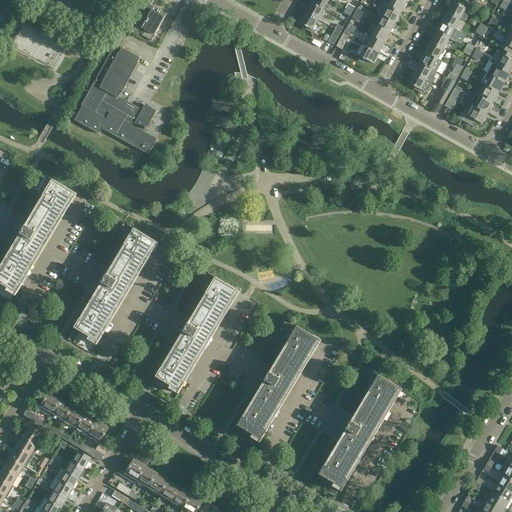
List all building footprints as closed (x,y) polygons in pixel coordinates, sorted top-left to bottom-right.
[(141,28),(153,6),(151,5),(153,0),(132,0),(122,18),(125,19),(121,26),(138,35),(141,29),(141,28)] [(311,0),(311,2),(324,9),(328,0),(311,0)] [(407,3),(401,0),(391,0),(388,5),(401,13),(407,3)] [(453,0),(448,11),(460,18),(465,21),(468,16),(463,13),(466,8),(453,0)] [(305,13),(318,20),(324,9),(311,2),(305,13)] [(508,6),(502,2),(500,7),(506,10),(508,6)] [(382,16),(395,23),(401,13),(388,5),(384,3),(382,7),(380,6),(377,12),(383,15),(382,16)] [(345,8),(352,12),(354,7),(348,4),(345,8)] [(139,36),(137,40),(149,46),(155,36),(167,14),(164,13),(165,11),(162,10),(161,11),(153,6),(141,28),(141,29),(138,35),(139,36)] [(354,13),(361,17),(363,12),(357,9),(354,13)] [(455,28),(460,18),(448,11),(442,21),(455,28)] [(318,20),(305,13),(299,23),(306,27),(305,29),(311,32),(312,30),(318,20)] [(377,26),(390,33),(395,23),(382,16),(377,26)] [(489,22),(496,25),(498,21),(492,17),(489,22)] [(455,28),(442,21),(436,31),(449,38),(449,39),(453,41),(455,37),(451,35),(455,28)] [(487,27),(482,24),(480,23),(478,28),(484,31),(487,27),(493,30),(496,25),(489,22),(487,27)] [(371,36),(384,43),(390,33),(377,26),(371,36)] [(484,31),(478,28),(475,33),(482,36),(484,31)] [(340,32),(335,29),(328,42),(334,45),(340,32)] [(343,34),(349,37),(351,32),(346,29),(343,34)] [(443,49),(449,39),(449,38),(436,31),(431,42),(443,49)] [(498,47),(503,49),(511,53),(511,34),(507,32),(502,42),(501,42),(498,47)] [(349,37),(343,34),(336,46),(342,49),(349,37)] [(366,46),(378,53),(384,43),(371,36),(366,46)] [(425,52),(438,59),(443,49),(431,42),(425,52)] [(465,48),(472,51),(474,46),(468,43),(465,48)] [(145,105),(144,107),(142,110),(119,97),(140,58),(115,44),(93,84),(106,91),(105,95),(92,88),(74,120),(99,134),(102,129),(149,154),(157,139),(144,132),(145,129),(146,130),(156,111),(145,105)] [(378,53),(366,46),(359,59),(365,62),(366,60),(373,64),(378,53)] [(472,51),(465,48),(463,52),(469,56),(472,51)] [(474,53),(481,56),(483,51),(477,48),(474,53)] [(502,55),(497,65),(510,72),(511,67),(511,60),(510,59),(511,54),(511,53),(503,49),(500,54),(502,55)] [(442,61),(438,59),(425,52),(419,62),(432,69),(432,70),(436,72),(442,61)] [(481,56),(474,53),(472,57),(478,61),(481,56)] [(419,62),(414,72),(426,80),(427,79),(432,70),(432,69),(419,62)] [(487,73),(504,83),(510,72),(497,65),(493,62),(487,73)] [(454,68),(460,72),(463,67),(457,63),(454,68)] [(460,72),(454,68),(451,73),(458,76),(460,72)] [(463,73),(469,77),(472,72),(466,68),(463,73)] [(425,92),(431,82),(427,79),(426,80),(414,72),(408,83),(414,87),(413,89),(419,92),(421,90),(425,92)] [(469,77),(463,73),(460,78),(467,81),(469,77)] [(485,86),(498,93),(504,83),(487,73),(481,83),(485,86)] [(446,84),(452,87),(455,82),(450,79),(449,79),(446,84)] [(480,96),(493,103),(498,93),(485,86),(480,96)] [(449,92),(443,89),(436,102),(442,105),(449,92)] [(457,97),(452,94),(445,106),(450,109),(457,97)] [(470,104),(474,106),(487,113),(493,103),(480,96),(477,102),(473,99),(470,104)] [(442,105),(436,102),(432,111),(437,114),(442,105)] [(487,113),(474,106),(469,116),(462,112),(458,118),(473,126),(476,121),(481,124),(487,113)] [(6,229),(19,236),(0,267),(0,282),(8,287),(7,290),(16,296),(77,194),(53,179),(28,221),(15,213),(6,229)] [(384,236),(390,226),(378,218),(375,222),(365,216),(361,222),(384,236)] [(436,293),(322,225),(307,251),(420,319),(436,293)] [(97,344),(158,242),(134,228),(109,270),(97,262),(87,277),(100,285),(75,327),(90,336),(88,339),(97,344)] [(178,311),(169,326),(182,334),(156,376),(171,385),(169,388),(178,393),(240,291),(216,277),(191,318),(178,311)] [(260,442),(321,340),(297,326),(272,367),(259,360),(250,375),(263,383),(238,425),(252,434),(251,437),(260,442)] [(344,431),(319,474),(334,483),(332,485),(333,486),(334,483),(342,488),(341,491),(348,479),(346,477),(394,397),(399,388),(402,389),(378,374),(353,416),(341,408),(332,424),(344,431)] [(41,406),(43,407),(53,413),(61,399),(49,392),(46,397),(41,394),(33,408),(38,411),(41,406)] [(61,399),(53,413),(64,420),(73,406),(74,404),(71,403),(70,404),(61,399)] [(64,420),(77,427),(85,413),(86,413),(86,412),(80,408),(79,410),(73,406),(64,420)] [(77,427),(88,434),(97,420),(98,419),(92,415),(91,417),(86,413),(85,413),(77,427)] [(32,420),(35,421),(44,427),(48,421),(35,414),(32,420)] [(97,420),(88,434),(100,442),(110,426),(104,422),(103,424),(97,420)] [(22,433),(24,434),(23,435),(37,444),(43,434),(47,437),(51,431),(44,427),(35,421),(32,427),(29,425),(25,432),(24,431),(22,433)] [(44,427),(51,431),(56,434),(58,430),(47,423),(48,422),(48,421),(44,427)] [(58,430),(56,434),(68,441),(71,437),(58,430)] [(37,444),(23,435),(19,442),(17,441),(15,444),(17,445),(16,446),(33,456),(40,446),(37,444)] [(71,437),(68,441),(80,448),(82,444),(71,437)] [(64,449),(68,443),(62,440),(59,446),(64,449)] [(92,456),(95,450),(83,443),(82,444),(80,448),(92,456)] [(11,456),(10,456),(25,465),(24,465),(27,467),(33,456),(16,446),(13,452),(11,452),(9,455),(11,456)] [(78,450),(72,460),(85,468),(91,458),(78,450)] [(18,476),(24,465),(25,465),(10,456),(6,463),(5,462),(3,465),(4,466),(4,467),(18,476)] [(136,484),(138,480),(137,480),(146,466),(147,464),(141,461),(141,463),(134,459),(130,467),(123,463),(118,473),(136,484)] [(486,465),(491,468),(494,462),(489,459),(486,465)] [(66,470),(79,478),(81,474),(82,475),(86,468),(85,468),(72,460),(66,470)] [(502,474),(511,480),(511,467),(508,465),(502,474)] [(137,480),(138,480),(149,487),(157,473),(158,473),(159,471),(153,468),(152,469),(146,466),(137,480)] [(0,478),(12,486),(18,476),(4,467),(0,473),(0,478)] [(60,480),(74,488),(78,482),(77,482),(79,478),(66,470),(60,480)] [(149,487),(160,494),(169,480),(170,478),(164,475),(163,476),(158,473),(157,473),(149,487)] [(497,483),(511,492),(511,480),(502,474),(497,483)] [(475,483),(480,486),(483,480),(478,477),(475,483)] [(0,493),(6,496),(12,486),(0,478),(0,493)] [(74,488),(60,480),(54,490),(67,498),(69,494),(70,495),(74,488)] [(160,494),(172,501),(180,486),(181,487),(182,485),(176,482),(175,483),(169,480),(160,494)] [(120,483),(119,483),(116,488),(129,495),(131,491),(132,490),(120,483)] [(491,492),(508,503),(511,496),(511,492),(497,483),(491,492)] [(172,501),(183,508),(192,493),(192,494),(193,492),(187,489),(187,490),(181,487),(180,486),(172,501)] [(48,500),(62,508),(66,502),(65,502),(67,498),(54,490),(48,500)] [(112,496),(122,502),(125,496),(115,490),(112,496)] [(140,502),(142,498),(131,491),(129,495),(140,502)] [(486,501),(503,511),(508,503),(491,492),(486,501)] [(192,493),(183,508),(190,511),(196,511),(204,499),(199,495),(198,497),(192,494),(192,493)] [(59,511),(62,508),(48,500),(42,510),(45,511),(59,511)] [(480,510),(483,511),(502,511),(503,511),(486,501),(480,510)] [(208,511),(212,506),(206,502),(200,511),(208,511)]
